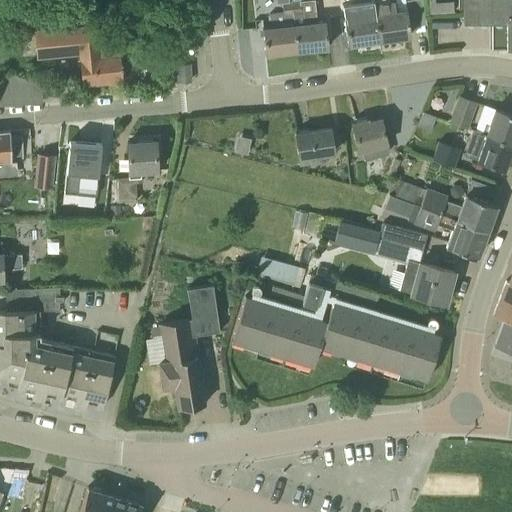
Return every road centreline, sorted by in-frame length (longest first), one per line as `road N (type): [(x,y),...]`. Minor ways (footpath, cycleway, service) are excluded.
road 1 (tertiary): [(145,455),(465,415)]
road 2 (residential): [(225,103),(469,59),(511,67)]
road 3 (residential): [(0,118),(225,103)]
road 4 (tertiary): [(465,415),(487,255),(511,196)]
road 5 (residential): [(266,511),(173,481),(145,455)]
road 6 (residential): [(103,451),(132,324)]
